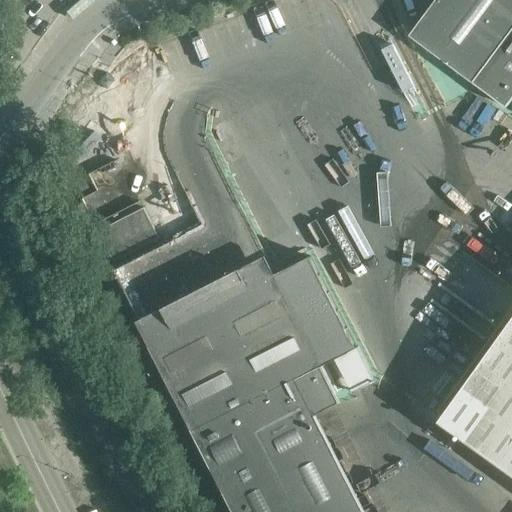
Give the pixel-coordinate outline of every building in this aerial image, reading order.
[(511,0),(436,0),(410,35),(478,85),(508,107),(511,100),(511,0)] [(403,54),(391,58),(412,115),(423,111),(403,54)] [(145,106),(148,94),(139,87),(138,88),(124,78),(109,66),(106,70),(105,70),(67,122),(68,123),(68,122),(81,131),(81,132),(82,133),(91,121),(119,142),(145,106)] [(240,202),(215,153),(175,172),(186,193),(169,202),(147,213),(160,238),(162,242),(221,212),(240,202)] [(89,188),(83,177),(71,183),(77,194),(89,188)] [(96,224),(84,201),(78,205),(89,227),(96,224)] [(364,511),(315,415),(342,402),(336,392),(350,385),(354,392),(376,381),(358,346),(357,347),(311,256),(276,274),(240,202),(221,212),(162,242),(111,268),(235,511),(364,511)] [(160,238),(147,213),(144,208),(99,231),(114,261),(160,238)] [(511,322),(442,420),(511,470),(511,322)]
